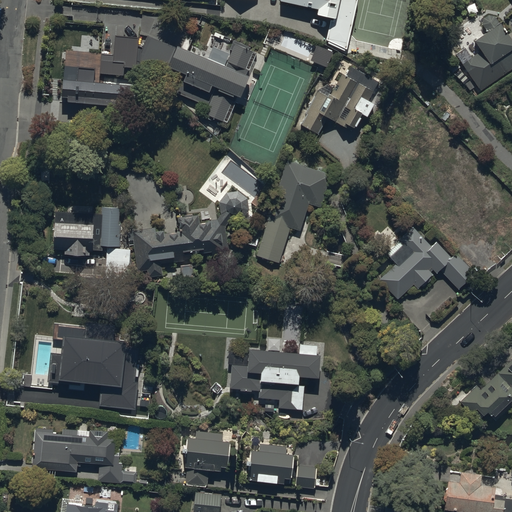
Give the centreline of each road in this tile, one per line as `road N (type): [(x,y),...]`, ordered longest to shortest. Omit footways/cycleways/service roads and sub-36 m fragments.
road 1 (tertiary): [(354,511),(390,415),(511,291)]
road 2 (residential): [(0,186),(11,0)]
